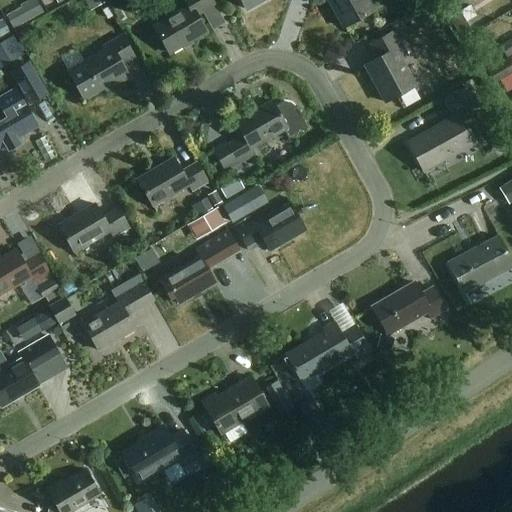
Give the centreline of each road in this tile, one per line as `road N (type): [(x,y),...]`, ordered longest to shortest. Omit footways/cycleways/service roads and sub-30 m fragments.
road 1 (residential): [(0,466),(362,250),(381,221),(375,185)]
road 2 (residential): [(375,185),(313,71),(282,57),(249,62),(0,208)]
road 3 (tertiary): [(277,511),(511,358)]
